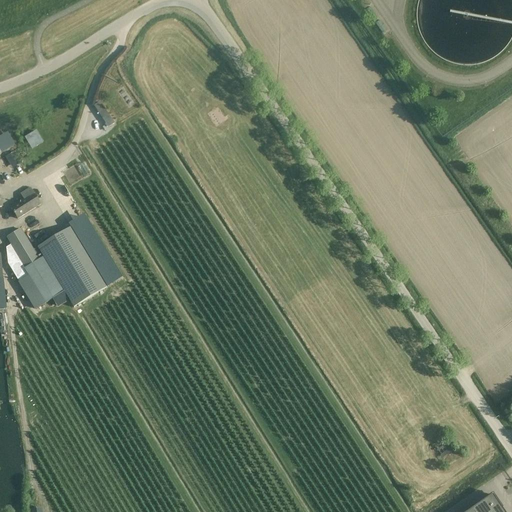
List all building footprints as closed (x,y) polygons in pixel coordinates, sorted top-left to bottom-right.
[(99,101),(94,105),(102,117),(108,113),(99,101)] [(24,136),(31,148),(43,142),(37,130),(24,136)] [(0,152),(15,147),(9,132),(0,135),(0,152)] [(6,157),(12,169),(21,163),(15,152),(6,157)] [(11,208),(18,219),(40,205),(30,188),(21,194),(24,199),(11,208)] [(70,228),(38,247),(44,258),(74,307),(106,288),(70,228)] [(20,229),(6,237),(11,245),(6,248),(8,264),(19,282),(28,277),(30,276),(26,269),(34,263),(39,260),(44,258),(38,247),(33,250),(20,229)] [(473,510),(474,511),(493,511),(500,507),(492,496),(473,510)]
